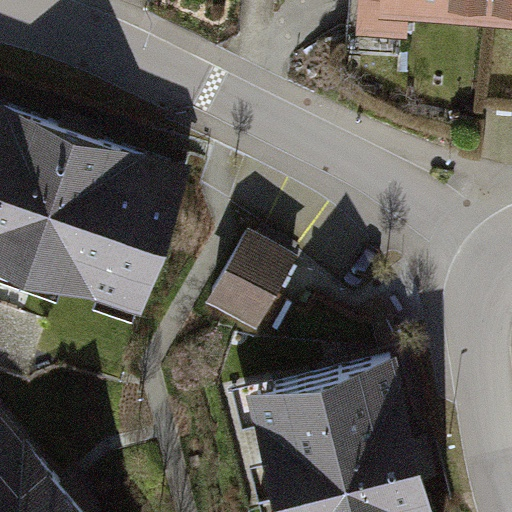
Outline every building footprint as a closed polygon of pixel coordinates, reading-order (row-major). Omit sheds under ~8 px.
[(511,0),(370,0),(369,21),(511,31),(511,0)] [(181,160),(0,98),(0,260),(131,305),(181,160)] [(212,286),(267,311),(301,237),(246,212),(212,286)] [(425,511),(386,347),(235,384),(266,511),(425,511)] [(85,511),(0,413),(0,511),(85,511)]
